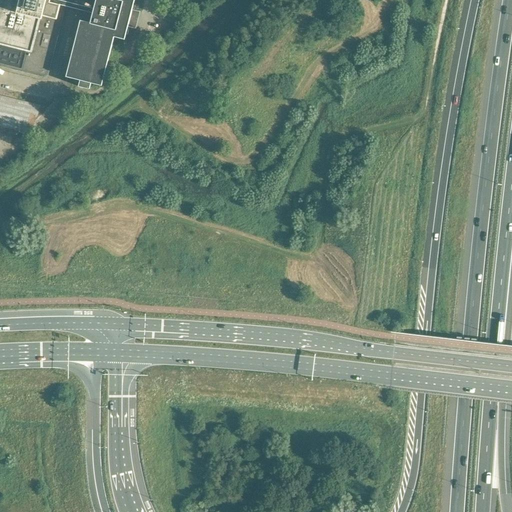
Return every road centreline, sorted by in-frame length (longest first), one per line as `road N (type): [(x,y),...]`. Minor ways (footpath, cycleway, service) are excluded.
road 1 (motorway): [(476,0),(445,161),(414,471),(401,511)]
road 2 (motorway): [(510,0),(467,335),(455,511)]
road 3 (primary): [(511,367),(283,335),(106,323)]
road 4 (primary): [(119,353),(511,390)]
road 5 (track): [(248,0),(0,207)]
road 6 (motorway): [(483,511),(497,337)]
road 7 (motorway): [(505,511),(497,337)]
road 8 (motorway): [(95,352),(106,511)]
road 9 (motorway): [(132,511),(118,435),(119,353)]
road 10 (motorway): [(497,337),(511,206)]
